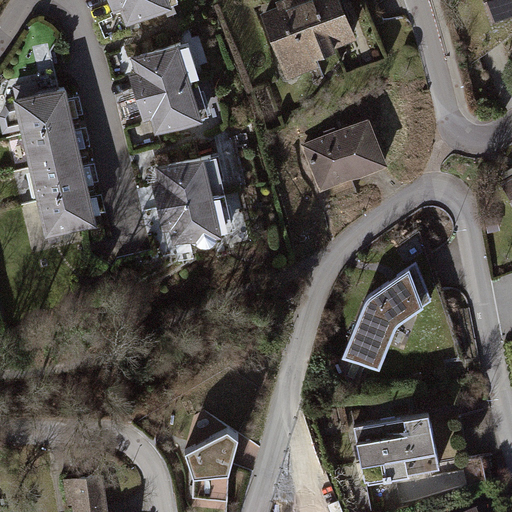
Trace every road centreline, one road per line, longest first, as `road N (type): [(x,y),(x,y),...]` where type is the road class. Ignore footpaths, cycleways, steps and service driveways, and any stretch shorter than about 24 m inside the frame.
road 1 (residential): [(431,188),(349,243),(316,291),(253,511)]
road 2 (residential): [(431,188),(460,215),(511,433)]
road 3 (residential): [(162,511),(148,462),(115,436),(0,432)]
road 4 (residential): [(511,125),(474,143),(459,136),(416,0)]
